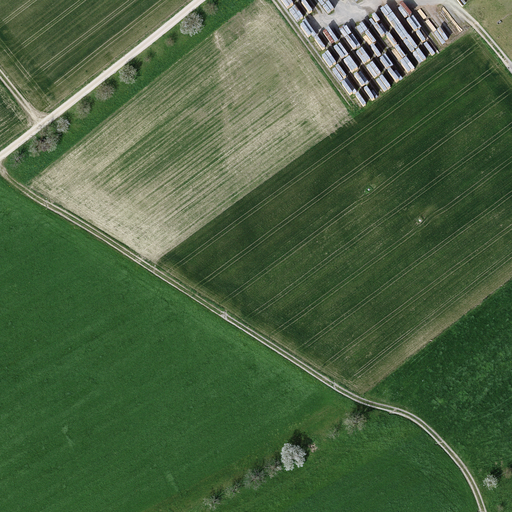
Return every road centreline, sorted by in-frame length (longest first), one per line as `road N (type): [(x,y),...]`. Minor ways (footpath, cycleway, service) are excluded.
road 1 (track): [(0,170),(350,398),(423,428),(465,475),(480,511)]
road 2 (unclassified): [(200,0),(0,156)]
road 3 (residential): [(511,68),(454,0),(422,0)]
